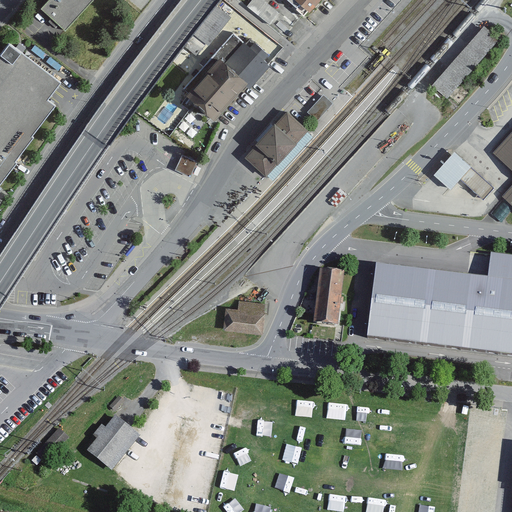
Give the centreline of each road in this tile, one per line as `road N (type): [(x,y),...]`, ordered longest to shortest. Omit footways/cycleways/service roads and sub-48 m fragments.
road 1 (unclassified): [(85,336),(163,253),(241,140),(361,0)]
road 2 (primary): [(201,0),(0,282)]
road 3 (secondary): [(166,0),(0,233)]
road 4 (tertiary): [(511,395),(265,364)]
road 5 (unclassified): [(369,206),(511,60)]
road 6 (unclassified): [(265,364),(305,269),(369,206)]
road 7 (tertiary): [(265,364),(85,336)]
road 8 (unclassified): [(369,206),(395,218),(511,232)]
